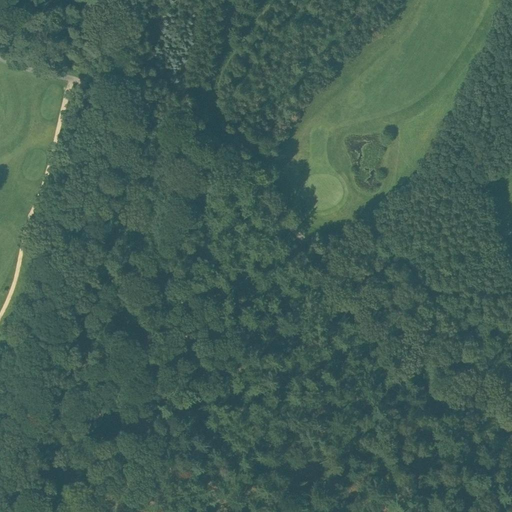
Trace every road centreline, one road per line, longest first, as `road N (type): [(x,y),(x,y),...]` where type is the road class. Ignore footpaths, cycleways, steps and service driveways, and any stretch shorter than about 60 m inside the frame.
road 1 (track): [(511,431),(230,171),(132,123),(85,115)]
road 2 (track): [(201,158),(73,511)]
